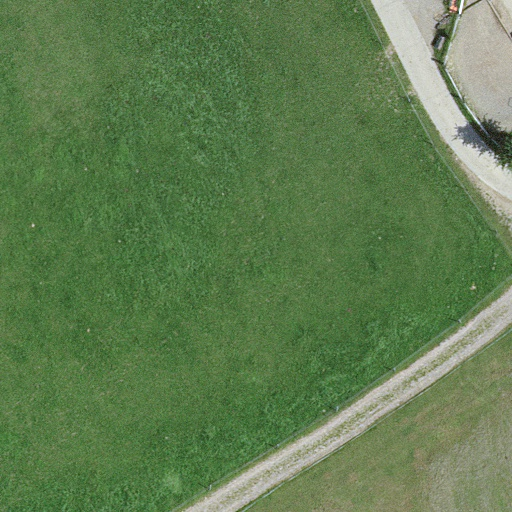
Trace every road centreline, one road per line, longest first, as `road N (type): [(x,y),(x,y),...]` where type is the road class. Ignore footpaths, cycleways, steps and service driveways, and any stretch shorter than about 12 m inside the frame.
road 1 (track): [(206,511),(511,302)]
road 2 (track): [(511,184),(454,134),(383,0)]
